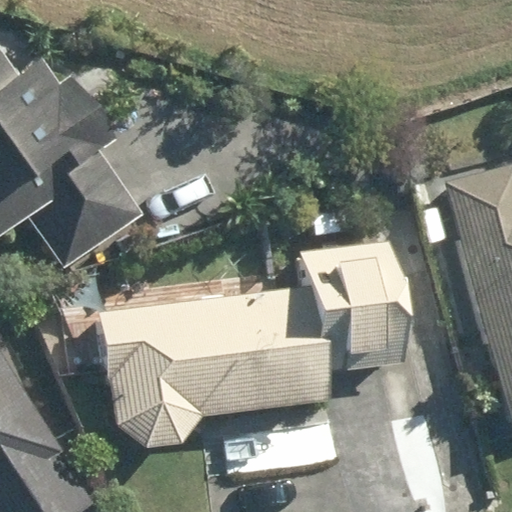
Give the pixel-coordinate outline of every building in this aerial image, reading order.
[(125,218),(81,152),(95,142),(55,81),(43,89),(25,62),(0,79),(0,222),(8,217),(44,271),(125,218)] [(511,203),(510,204),(502,171),(429,189),(491,433),(511,427),(511,203)] [(426,210),(408,214),(416,247),(434,243),(426,210)] [(286,290),(82,318),(96,430),(125,452),(160,448),(179,423),(307,406),(304,379),(383,369),(367,246),(282,258),(286,290)] [(0,511),(68,511),(75,508),(0,385),(0,511)]
